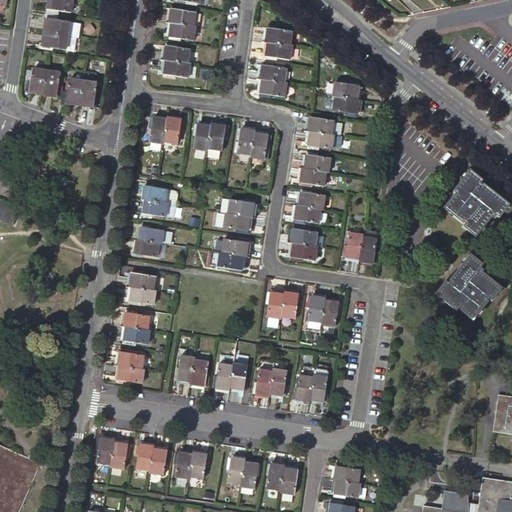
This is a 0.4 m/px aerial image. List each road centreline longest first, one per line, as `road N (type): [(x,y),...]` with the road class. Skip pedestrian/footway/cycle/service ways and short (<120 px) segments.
road 1 (residential): [(234,107),(276,116),(284,130),(265,263),(375,287),(351,430),(315,436)]
road 2 (residential): [(115,145),(76,400)]
road 3 (residential): [(315,436),(76,400)]
road 4 (residential): [(393,124),(387,172),(416,225),(434,160)]
road 5 (residential): [(393,58),(419,25),(511,4)]
road 6 (tertiary): [(511,153),(416,76)]
